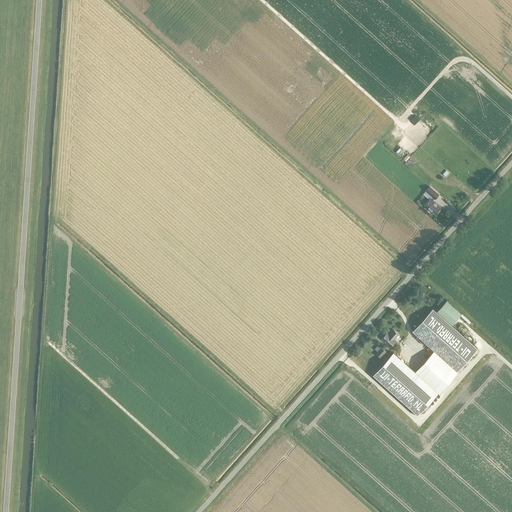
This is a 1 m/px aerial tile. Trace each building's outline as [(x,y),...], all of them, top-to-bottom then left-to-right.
[(439,209),(441,207),(433,200),(435,198),(439,194),(430,186),(426,190),(433,196),(425,205),(435,214),(437,212),(438,212),(440,210),(439,209)] [(447,300),(437,311),(433,308),(413,331),(458,371),(478,348),(452,325),(462,313),(447,300)] [(399,334),(394,330),(391,333),(392,334),(390,335),(387,333),(382,339),(391,347),(396,341),(395,339),(399,334)] [(386,351),(382,347),(376,353),(381,358),(386,351)] [(439,392),(394,352),(374,375),(419,415),(439,392)]
